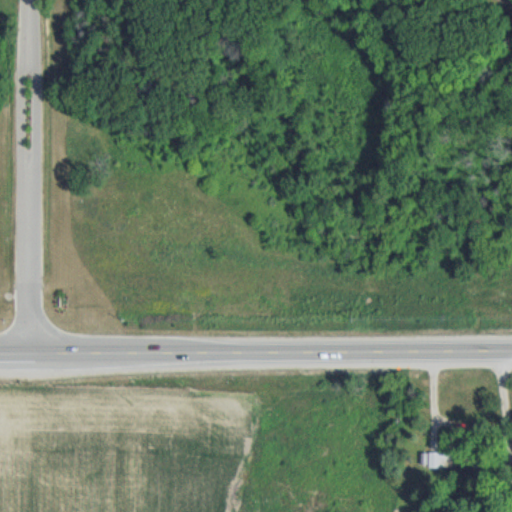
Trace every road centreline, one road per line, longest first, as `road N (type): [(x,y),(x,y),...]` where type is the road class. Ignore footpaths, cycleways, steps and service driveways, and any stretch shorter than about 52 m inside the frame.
road 1 (secondary): [(0,352),(511,350)]
road 2 (residential): [(27,352),(28,0)]
